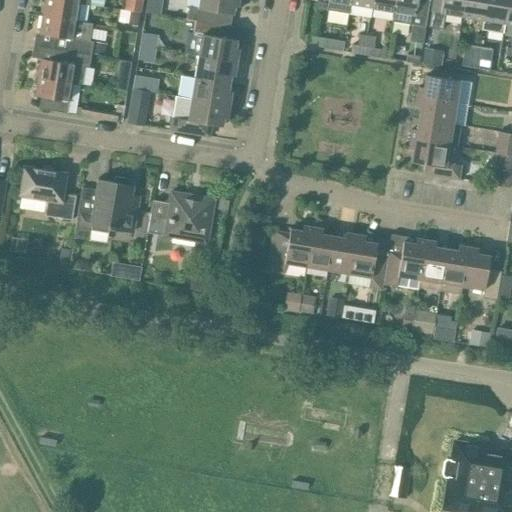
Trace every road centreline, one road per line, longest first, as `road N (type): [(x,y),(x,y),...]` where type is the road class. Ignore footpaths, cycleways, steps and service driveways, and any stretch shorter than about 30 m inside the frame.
road 1 (unclassified): [(511,378),(0,289)]
road 2 (residential): [(496,233),(270,184),(251,162)]
road 3 (residential): [(251,162),(0,121)]
road 4 (residential): [(251,162),(277,0)]
road 5 (track): [(57,511),(0,406)]
